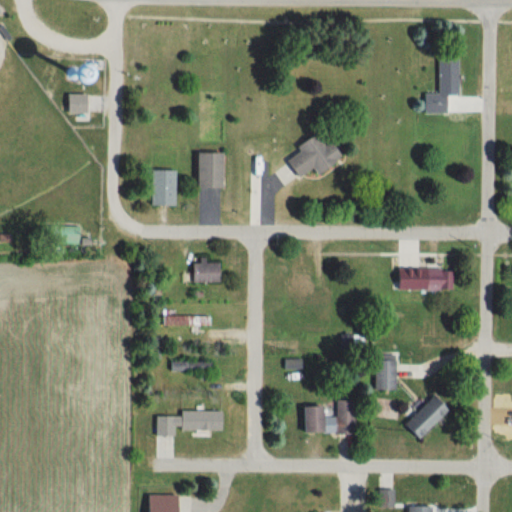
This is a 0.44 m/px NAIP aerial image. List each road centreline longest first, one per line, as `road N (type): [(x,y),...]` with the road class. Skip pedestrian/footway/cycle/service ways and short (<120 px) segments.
road 1 (residential): [(511,234),(151,230),(123,216)]
road 2 (residential): [(157,462),(511,466)]
road 3 (residential): [(486,511),(489,234)]
road 4 (residential): [(489,234),(489,1)]
road 5 (residential): [(255,462),(255,231)]
road 6 (residential): [(123,216),(114,195),(113,0)]
road 7 (residential): [(511,1),(360,0)]
